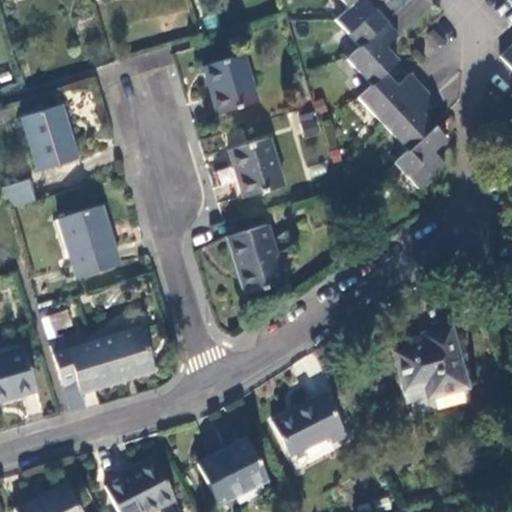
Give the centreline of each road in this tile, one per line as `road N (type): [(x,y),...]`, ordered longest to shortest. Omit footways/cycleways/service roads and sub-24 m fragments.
road 1 (residential): [(210,395),(420,261),(466,199),(471,38),(438,0)]
road 2 (residential): [(134,90),(210,395)]
road 3 (residential): [(0,461),(210,395)]
